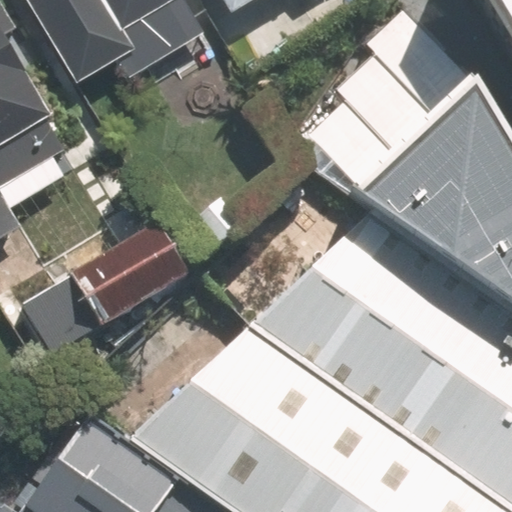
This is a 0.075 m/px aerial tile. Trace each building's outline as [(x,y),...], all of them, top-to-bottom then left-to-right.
[(178,0),(0,0),(0,5),(54,102),(110,70),(119,87),(202,41),(178,0)] [(193,0),(208,24),(250,0),(193,0)] [(511,0),(400,0),(511,191),(511,0)] [(0,239),(8,235),(0,220),(0,191),(58,157),(0,58),(0,239)] [(334,245),(511,369),(511,282),(414,118),(307,222),(334,245)] [(116,248),(105,228),(0,284),(0,305),(34,369),(180,292),(148,231),(116,248)] [(243,335),(501,511),(511,511),(511,369),(334,245),(243,335)] [(213,511),(501,511),(243,335),(116,445),(213,511)] [(150,511),(167,487),(81,430),(25,511),(11,511),(0,504),(0,511),(150,511)]
